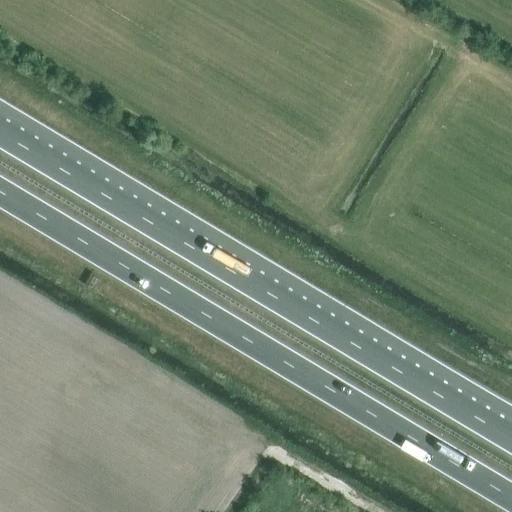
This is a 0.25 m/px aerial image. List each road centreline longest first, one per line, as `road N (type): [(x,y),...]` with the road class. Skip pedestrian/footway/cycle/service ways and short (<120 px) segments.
road 1 (trunk): [(511,438),(0,132)]
road 2 (trunk): [(0,192),(511,498)]
